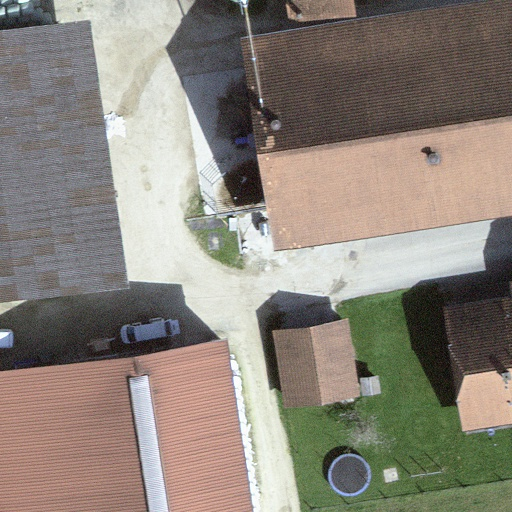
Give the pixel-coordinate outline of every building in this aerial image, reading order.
[(269,0),(275,37),(355,25),(350,0),(269,0)] [(511,0),(400,0),(404,29),(511,13),(511,0)] [(511,13),(404,29),(247,52),(277,259),(511,225),(511,13)] [(88,35),(0,47),(0,309),(1,318),(127,300),(88,35)] [(511,305),(511,321),(448,332),(466,448),(511,441),(511,295),(510,296),(511,305)] [(349,333),(278,346),(292,422),(363,409),(349,333)] [(250,511),(225,353),(0,389),(0,511),(250,511)]
